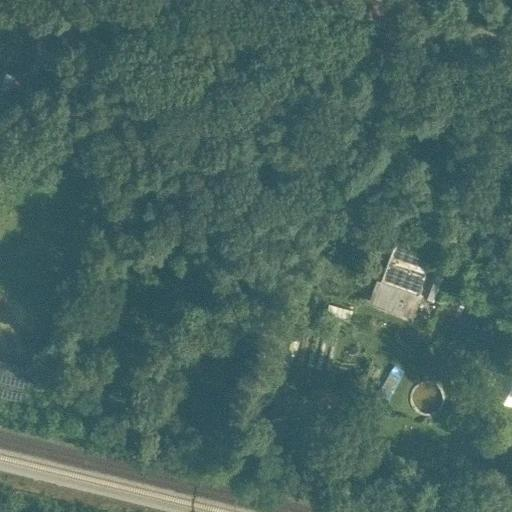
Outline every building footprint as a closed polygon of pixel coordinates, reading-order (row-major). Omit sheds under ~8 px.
[(402,247),(389,286),(424,298),(437,259),(402,247)] [(277,258),(265,253),(261,264),(283,274),(290,258),(279,253),(277,258)] [(496,398),(511,403),(511,368),(506,366),(496,398)] [(409,386),(376,374),(367,399),(400,411),(409,386)] [(433,405),(434,388),(422,388),(422,405),(433,405)] [(511,498),(511,481),(507,480),(503,496),(511,498)]
